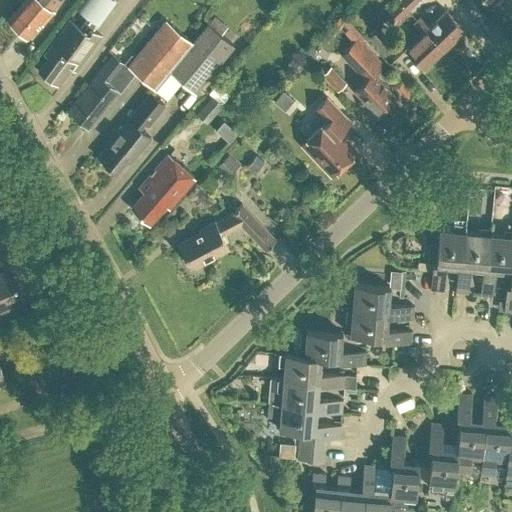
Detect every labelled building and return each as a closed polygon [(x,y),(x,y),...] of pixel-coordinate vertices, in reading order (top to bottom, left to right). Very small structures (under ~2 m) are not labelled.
[(14,25),(18,24),(27,32),(38,19),(41,21),(52,8),(50,6),(54,0),(20,0),(8,15),(11,18),(14,25)] [(33,64),(53,79),(67,61),(65,59),(69,54),(76,59),(98,30),(93,27),(113,0),(81,0),(69,16),(66,13),(40,48),(43,51),(33,64)] [(408,7),(401,0),(395,0),(393,3),(390,0),(384,0),(377,8),(392,22),(408,7)] [(421,15),(418,17),(445,45),(465,26),(446,7),(429,24),(421,15)] [(128,62),(156,84),(171,66),(196,87),(234,41),(209,20),(194,38),(167,16),(128,62)] [(423,30),(405,47),(424,66),(445,45),(418,17),(414,21),(423,30)] [(368,34),(385,52),(394,44),(378,26),(368,34)] [(355,87),(377,110),(396,92),(375,70),(384,61),(358,35),(343,51),(367,76),(355,87)] [(120,89),(136,69),(128,62),(114,51),(70,105),(75,109),(72,112),(87,123),(117,86),(120,89)] [(346,79),(331,64),(323,71),(338,87),(346,79)] [(205,121),(222,101),(220,100),(229,91),(220,83),(211,93),(210,93),(194,111),(205,121)] [(100,154),(119,168),(133,151),(137,154),(152,134),(141,125),(145,119),(149,122),(166,101),(150,89),(100,154)] [(328,93),(315,105),(326,116),(302,139),(332,172),(358,147),(340,128),(351,118),(328,93)] [(237,132),(223,119),(214,129),(229,142),(237,132)] [(228,152),(217,163),(228,174),(238,163),(228,152)] [(145,191),(133,206),(150,220),(166,202),(169,205),(194,176),(169,154),(140,187),(145,191)] [(274,237),(240,201),(229,211),(230,213),(223,216),(220,214),(213,217),(214,219),(198,226),(201,229),(177,241),(189,264),(192,263),(194,265),(206,259),(204,257),(227,245),(221,232),(240,223),(264,247),(274,237)] [(452,218),(451,229),(438,227),(434,263),(431,263),(429,288),(442,289),(444,264),(460,266),(464,229),(465,219),(464,219),(452,218)] [(486,268),(489,232),(464,230),(461,266),(457,265),(454,291),(467,292),(469,267),(482,268),(486,268)] [(511,249),(511,233),(489,232),(486,268),(482,268),(479,293),(492,294),(494,269),(510,270),(511,249)] [(511,249),(510,270),(508,285),(505,284),(503,310),(511,311),(511,249)] [(0,272),(0,310),(25,301),(15,274),(8,277),(5,271),(0,272)] [(387,311),(387,315),(412,317),(413,305),(388,302),(389,285),(353,282),(351,308),(387,311)] [(384,340),(410,343),(411,330),(386,328),(387,315),(387,311),(351,308),(348,333),(384,336),(384,340)] [(292,340),(290,352),(320,355),(320,356),(338,358),(338,361),(364,363),(365,351),(340,348),(342,331),(291,326),(290,340),(292,340)] [(343,374),(318,371),(320,356),(320,355),(290,352),(284,351),(282,377),(318,380),(317,384),(353,387),(354,375),(343,374)] [(315,405),(315,409),(340,411),(341,399),(316,396),(317,384),(318,380),(282,377),(271,376),(269,401),(315,405)] [(458,417),(456,441),(455,453),(456,453),(455,465),(470,466),(472,454),(480,454),(484,418),(480,417),(467,416),(470,392),(458,391),(455,416),(458,417)] [(480,454),(480,455),(504,457),(506,457),(508,436),(509,431),(510,420),(493,419),(495,394),(482,393),(480,417),(484,418),(480,454)] [(313,431),(313,434),(338,436),(339,424),(314,421),(315,409),(315,405),(269,401),(267,414),(278,415),(277,427),(313,431)] [(453,485),(455,465),(456,453),(455,453),(456,441),(440,440),(442,421),(430,420),(427,446),(430,447),(427,482),(453,485)] [(511,473),(511,430),(509,431),(508,436),(506,457),(504,457),(503,473),(511,473)] [(390,490),(389,495),(414,497),(418,460),(401,458),(403,434),(390,433),(388,459),(392,459),(391,467),(389,490),(390,490)] [(387,511),(389,495),(390,490),(389,490),(391,467),(375,465),(375,464),(363,463),(361,487),(365,488),(362,511),(387,511)] [(311,511),(337,511),(339,486),(335,485),(322,484),(324,472),(311,471),(310,484),(314,484),(311,511)] [(337,511),(362,511),(365,488),(361,487),(348,486),(350,475),(336,473),(335,485),(339,486),(337,511)]
